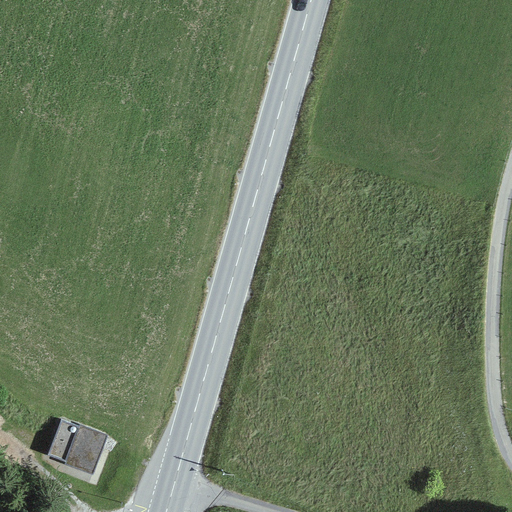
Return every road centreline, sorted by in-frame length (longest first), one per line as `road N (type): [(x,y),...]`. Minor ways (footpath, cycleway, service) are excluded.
road 1 (secondary): [(313,0),(176,484)]
road 2 (residential): [(511,458),(499,427),(492,361),(492,289),(511,173)]
